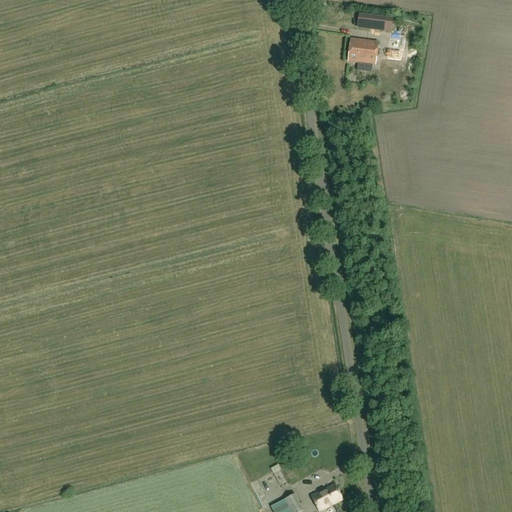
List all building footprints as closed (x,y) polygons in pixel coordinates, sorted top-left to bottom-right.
[(371,16),(369,30),(391,33),(393,19),(371,16)] [(403,62),(406,38),(390,36),(387,60),(403,62)] [(375,65),(378,44),(351,40),(349,62),(375,65)] [(311,480),(317,490),(333,481),(328,471),(311,480)] [(319,511),(343,500),(335,485),(312,497),(319,511)] [(300,511),(303,511),(296,494),(281,501),(282,502),(271,507),(273,511),(300,511)]
